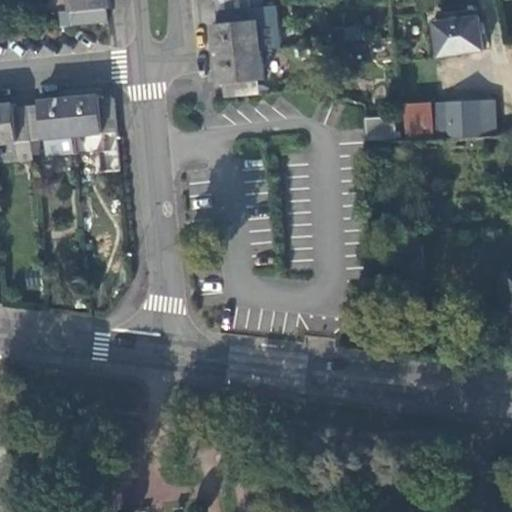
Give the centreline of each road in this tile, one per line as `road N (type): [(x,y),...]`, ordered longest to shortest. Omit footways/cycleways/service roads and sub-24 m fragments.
road 1 (tertiary): [(154,347),(511,392)]
road 2 (residential): [(139,68),(154,347)]
road 3 (tertiary): [(0,334),(154,347)]
road 4 (residential): [(0,83),(139,68)]
